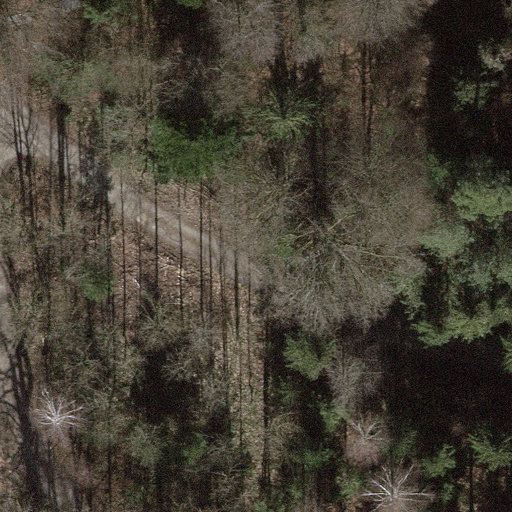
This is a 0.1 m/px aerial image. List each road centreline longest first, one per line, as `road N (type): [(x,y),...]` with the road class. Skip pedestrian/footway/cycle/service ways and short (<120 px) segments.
road 1 (track): [(511,352),(416,337),(194,236),(0,103)]
road 2 (track): [(0,362),(40,479),(68,511)]
